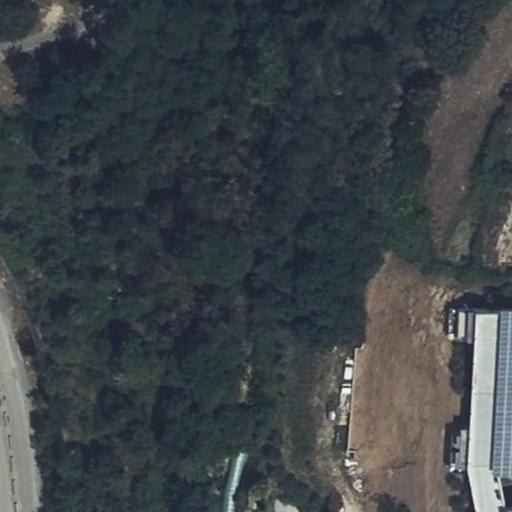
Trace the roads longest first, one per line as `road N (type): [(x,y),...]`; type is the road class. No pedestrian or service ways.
road 1 (motorway): [(0,464),(230,122),(323,0)]
road 2 (motorway): [(159,0),(0,244)]
